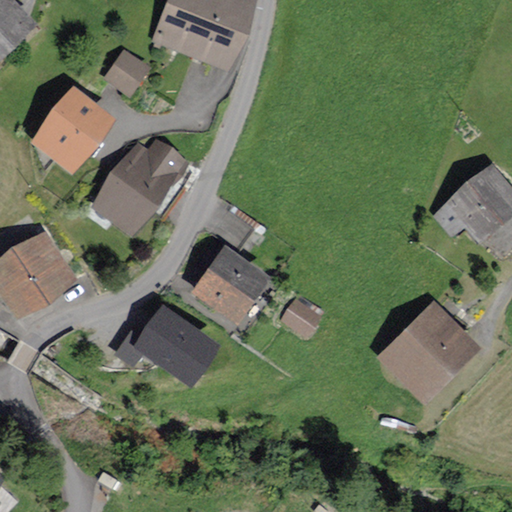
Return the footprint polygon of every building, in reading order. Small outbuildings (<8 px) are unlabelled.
[(0,0),(0,60),(39,24),(15,0),(0,0)] [(257,0),(168,0),(153,42),(231,71),(257,0)] [(150,68),(122,51),(104,78),(132,96),(150,68)] [(116,115),(74,84),(32,141),(73,172),(116,115)] [(189,163),(157,141),(151,150),(140,143),(95,208),(138,238),(189,163)] [(511,212),(511,184),(492,163),(434,214),(455,238),(467,227),(480,241),(511,212)] [(77,278),(45,228),(0,256),(0,283),(20,315),(77,278)] [(270,275),(221,243),(191,291),(240,322),(270,275)] [(485,345),(434,296),(379,353),(430,402),(485,345)] [(322,320),(292,301),(279,322),(309,340),(322,320)] [(221,344),(164,305),(135,347),(192,387),(221,344)] [(0,486),(9,475),(0,468),(0,486)]
